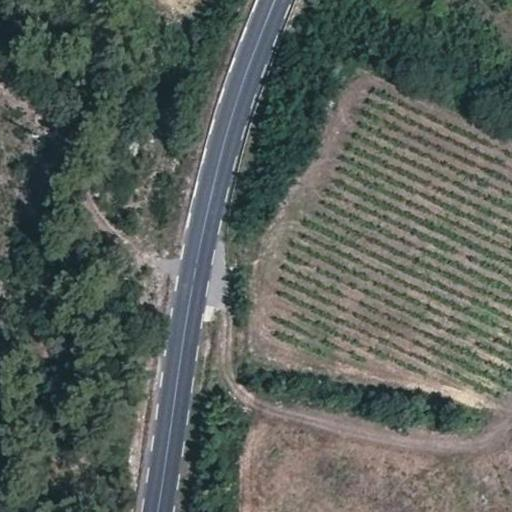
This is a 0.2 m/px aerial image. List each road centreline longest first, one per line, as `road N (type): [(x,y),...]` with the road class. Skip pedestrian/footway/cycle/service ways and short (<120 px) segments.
road 1 (primary): [(155,511),(201,226),(267,0)]
road 2 (track): [(0,82),(45,120),(109,232),(148,257),(194,271)]
